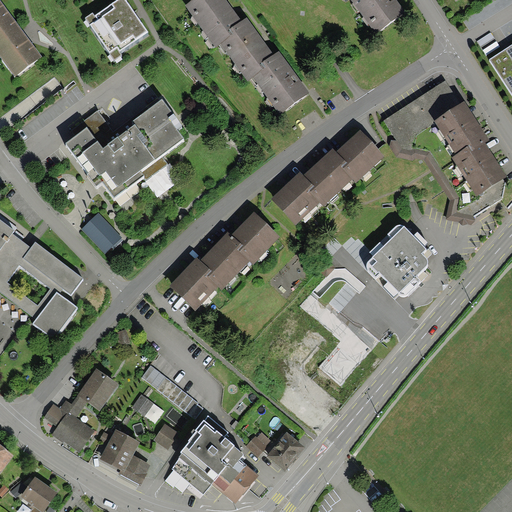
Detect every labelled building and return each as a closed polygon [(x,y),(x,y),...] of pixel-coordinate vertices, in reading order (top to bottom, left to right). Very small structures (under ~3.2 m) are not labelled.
[(41,56),(0,0),(0,56),(15,76),(41,56)] [(148,32),(126,0),(117,0),(95,15),(93,13),(85,18),(114,60),(122,54),(120,51),(148,32)] [(229,30),(242,21),(226,0),(192,0),(185,5),(216,47),(220,43),(232,35),(229,30)] [(351,0),(376,34),(405,13),(395,0),(351,0)] [(261,64),(274,54),(247,17),(242,21),(229,30),(232,35),(220,43),(248,81),(253,77),(264,69),(261,64)] [(511,46),(490,60),(511,93),(511,46)] [(309,92),(279,51),(274,54),(261,64),(264,69),(253,77),(279,113),(309,92)] [(446,81),(384,121),(400,146),(435,123),(434,121),(461,104),(446,81)] [(87,128),(66,143),(97,186),(103,182),(114,198),(144,176),(146,180),(168,164),(161,155),(184,138),(177,129),(182,125),(163,99),(133,121),(135,124),(117,137),(98,111),(83,122),(87,128)] [(435,123),(456,155),(469,146),(472,151),(485,142),(489,140),(465,101),(461,104),(434,121),(435,123)] [(360,130),(336,151),(346,162),(341,167),(353,180),(355,183),(385,157),(360,130)] [(507,176),(485,142),(472,151),(469,146),(456,155),(451,158),(477,196),(507,176)] [(336,151),(333,148),(303,175),(313,185),(308,190),(320,202),(324,207),(353,180),(341,167),(346,162),(336,151)] [(303,175),(300,172),(271,199),(296,225),(320,202),(308,190),(313,185),(303,175)] [(280,237),(254,212),(232,235),(242,245),(238,250),(250,261),(253,265),(280,237)] [(122,237),(98,213),(81,229),(105,254),(112,247),(114,249),(123,240),(121,238),(122,237)] [(0,249),(13,233),(15,230),(0,218),(0,249)] [(367,262),(367,263),(366,265),(366,267),(367,268),(367,270),(369,273),(395,300),(400,295),(402,296),(404,296),(406,296),(421,281),(417,276),(426,267),(428,262),(426,258),(423,255),(427,250),(404,226),(403,226),(403,225),(401,225),(400,225),(398,225),(397,226),(388,234),(391,238),(367,262)] [(232,235),(228,232),(200,261),(211,271),(207,276),(218,287),(222,291),(250,261),(238,250),(242,245),(232,235)] [(60,294),(62,291),(63,290),(70,295),(83,279),(35,242),(31,247),(13,233),(0,249),(0,290),(32,316),(36,319),(57,292),(60,294)] [(200,261),(197,257),(169,287),(196,311),(218,287),(207,276),(211,271),(200,261)] [(10,345),(32,316),(0,290),(0,345),(4,340),(10,345)] [(60,294),(57,292),(36,319),(32,324),(54,340),(78,308),(60,294)] [(357,359),(336,342),(341,336),(340,330),(313,307),(288,336),(289,342),(301,349),(284,368),(324,403),(357,359)] [(199,403),(151,366),(141,378),(196,420),(204,409),(198,404),(199,403)] [(66,400),(60,409),(70,416),(71,414),(77,418),(87,402),(100,411),(119,384),(96,368),(77,395),(78,396),(72,404),(66,400)] [(144,417),(154,403),(142,394),(132,408),(144,417)] [(60,409),(53,404),(44,417),(58,427),(52,435),(63,443),(64,441),(80,452),(95,431),(77,418),(71,414),(70,416),(60,409)] [(228,432),(208,415),(196,430),(197,431),(189,441),(190,442),(180,452),(182,454),(180,457),(180,458),(172,468),(203,495),(212,485),(235,504),(259,476),(240,460),(244,455),(234,447),(235,446),(224,437),(228,432)] [(154,440),(168,450),(180,434),(165,424),(154,440)] [(119,473),(140,484),(150,464),(134,455),(140,442),(115,429),(100,459),(121,470),(119,473)] [(245,447),(258,458),(272,442),(262,432),(257,437),(255,436),(245,447)] [(287,432),(266,456),(285,471),(305,447),(287,432)] [(0,473),(14,455),(0,444),(0,473)] [(35,477),(21,497),(34,506),(42,511),(43,511),(44,511),(57,492),(35,477)] [(11,492),(16,498),(25,490),(20,484),(11,492)] [(0,489),(0,495),(1,497),(9,489),(4,485),(0,489)]
